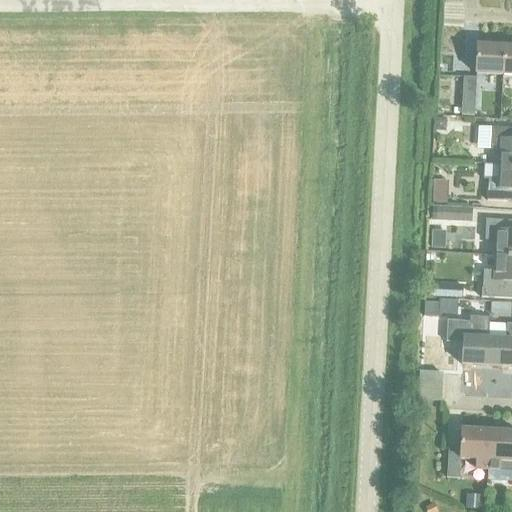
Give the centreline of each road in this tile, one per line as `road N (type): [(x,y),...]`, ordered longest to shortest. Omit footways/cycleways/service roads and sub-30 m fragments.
road 1 (unclassified): [(372,394),(393,0)]
road 2 (track): [(393,3),(0,6)]
